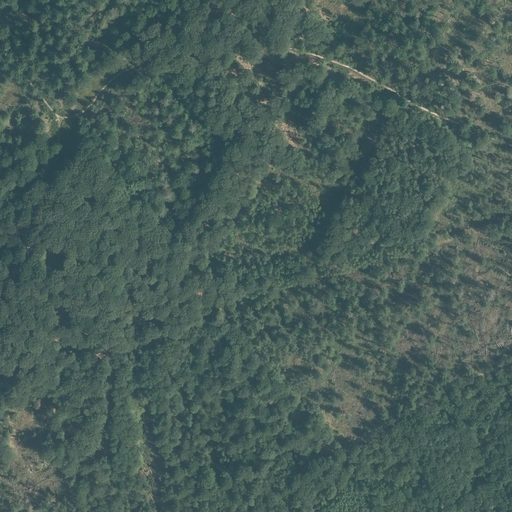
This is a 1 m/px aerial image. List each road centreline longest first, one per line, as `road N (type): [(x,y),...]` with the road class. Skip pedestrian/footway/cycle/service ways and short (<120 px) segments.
road 1 (track): [(82,342),(175,247),(239,148),(273,44)]
road 2 (track): [(283,511),(377,433),(511,358)]
road 3 (track): [(511,144),(318,55),(273,44)]
road 4 (track): [(273,44),(205,43),(146,59),(84,112),(60,118)]
road 5 (track): [(106,511),(107,335)]
road 6 (track): [(60,118),(53,172),(0,266)]
